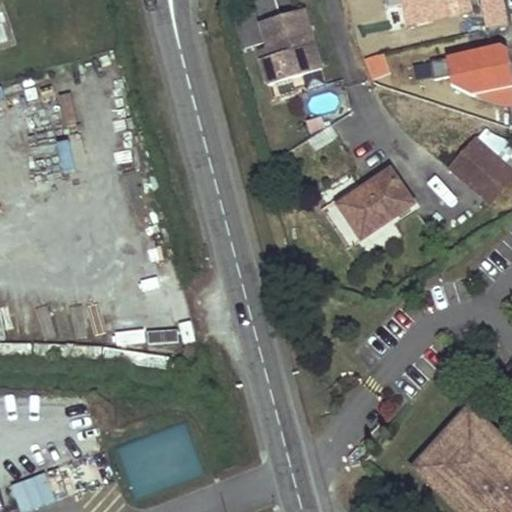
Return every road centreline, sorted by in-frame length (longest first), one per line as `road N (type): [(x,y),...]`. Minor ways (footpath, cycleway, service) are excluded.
road 1 (residential): [(303,511),(171,0)]
road 2 (unknown): [(284,438),(374,394),(430,325),(487,308),(511,331)]
road 3 (unknown): [(328,0),(363,89),(445,184)]
